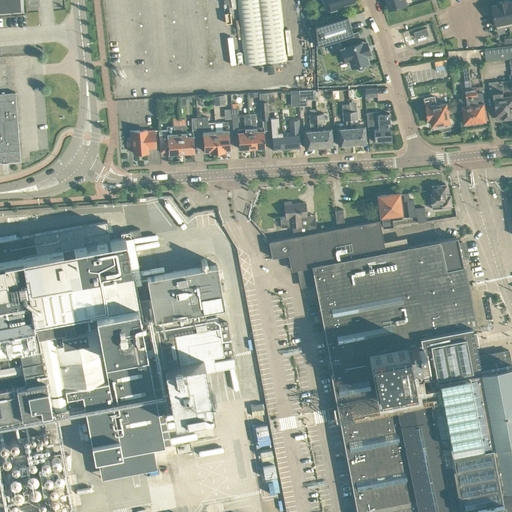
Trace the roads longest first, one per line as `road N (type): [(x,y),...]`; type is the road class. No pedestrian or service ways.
road 1 (unknown): [(223,173),(260,285),(305,505)]
road 2 (residential): [(419,160),(128,179),(85,167)]
road 3 (residential): [(419,160),(371,0)]
